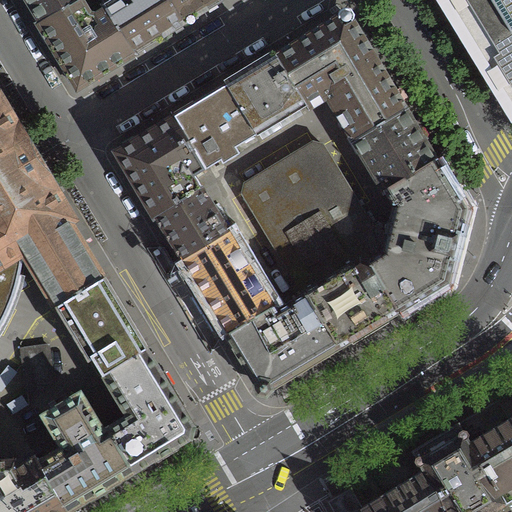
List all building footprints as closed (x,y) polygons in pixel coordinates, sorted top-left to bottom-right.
[(69,0),(13,0),(28,25),(69,0)] [(86,17),(75,0),(69,0),(28,25),(67,92),(127,57),(99,10),(86,17)] [(98,0),(95,2),(99,10),(127,57),(178,26),(162,0),(98,0)] [(162,0),(178,26),(222,0),(162,0)] [(511,0),(448,0),(511,104),(511,103),(511,0)] [(406,111),(352,22),(354,16),(351,11),(346,7),(340,8),(336,12),(335,18),(272,57),(299,102),(319,90),(352,144),(406,111)] [(299,102),(272,57),(270,54),(219,85),(221,89),(251,139),(303,108),(299,102)] [(251,139),(221,89),(169,120),(201,173),(216,164),(218,168),(234,158),(230,152),(251,139)] [(385,195),(436,163),(440,161),(408,110),(406,111),(352,144),(385,195)] [(0,269),(18,259),(37,292),(49,312),(95,283),(83,263),(61,228),(66,225),(29,160),(0,112),(0,269)] [(109,156),(148,221),(196,193),(188,181),(201,173),(169,120),(109,156)] [(237,188),(302,296),(304,298),(356,267),(369,271),(386,260),(390,234),(374,229),(324,146),(312,143),(237,188)] [(390,234),(386,260),(369,271),(398,317),(444,288),(465,213),(450,188),(436,163),(385,195),(394,209),(390,234)] [(176,267),(229,235),(201,190),(196,193),(148,221),(176,267)] [(223,344),(276,312),(229,235),(176,267),(223,344)] [(0,326),(9,308),(16,283),(18,259),(0,269),(0,326)] [(336,354),(398,317),(369,271),(356,267),(304,298),(336,354)] [(49,312),(93,382),(139,354),(95,283),(49,312)] [(263,398),(336,354),(302,296),(276,312),(223,344),(255,396),(259,397),(263,398)] [(139,354),(93,382),(119,424),(101,436),(128,479),(156,463),(186,444),(186,429),(139,354)] [(501,496),(511,489),(511,392),(498,401),(459,426),(501,496)] [(128,479),(101,436),(77,396),(36,421),(56,455),(30,470),(56,511),(73,511),(95,499),(128,479)] [(474,511),(501,496),(459,426),(435,440),(410,454),(444,511),(474,511)] [(444,511),(410,454),(389,467),(372,477),(393,511),(444,511)] [(56,511),(30,470),(25,462),(7,474),(0,462),(0,511),(56,511)] [(393,511),(372,477),(326,504),(330,511),(393,511)] [(510,511),(501,496),(474,511),(510,511)]
